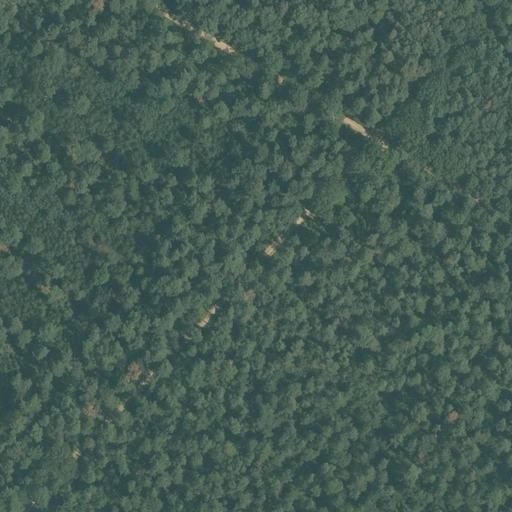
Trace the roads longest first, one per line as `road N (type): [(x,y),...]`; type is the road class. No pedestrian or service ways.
road 1 (track): [(25,511),(376,138)]
road 2 (track): [(376,138),(142,0)]
road 3 (track): [(376,138),(510,0)]
road 4 (track): [(511,220),(376,138)]
